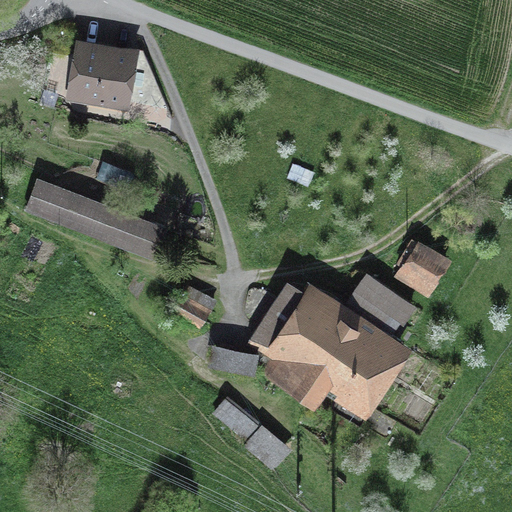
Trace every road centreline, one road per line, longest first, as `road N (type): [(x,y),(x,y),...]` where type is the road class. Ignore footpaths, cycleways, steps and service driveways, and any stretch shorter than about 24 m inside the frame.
road 1 (unclassified): [(94,0),(511,148)]
road 2 (track): [(0,205),(73,245),(200,369),(267,394)]
road 3 (track): [(511,148),(374,249),(341,263),(238,279)]
road 4 (track): [(134,12),(203,172),(238,279)]
road 5 (track): [(73,245),(177,273),(238,279)]
